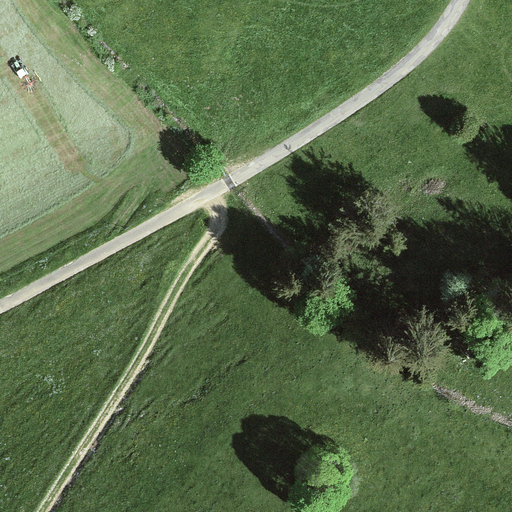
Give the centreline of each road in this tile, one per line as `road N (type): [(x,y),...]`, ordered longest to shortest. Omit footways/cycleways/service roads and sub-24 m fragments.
road 1 (unclassified): [(466,0),(403,76),(329,128),(0,311)]
road 2 (track): [(46,511),(214,236),(216,192)]
